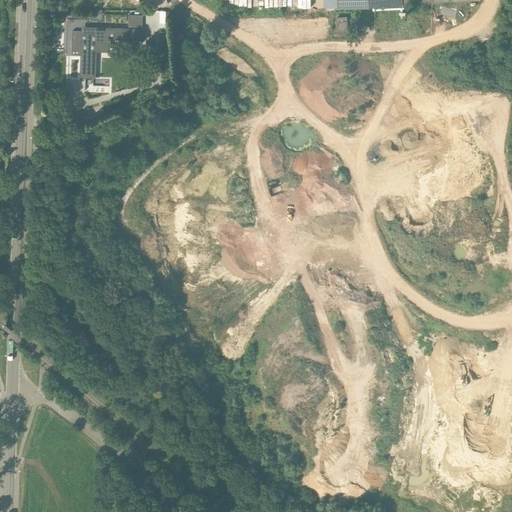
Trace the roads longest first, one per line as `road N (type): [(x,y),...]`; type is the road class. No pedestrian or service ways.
road 1 (secondary): [(12,391),(20,146)]
road 2 (unclassified): [(193,511),(60,405),(12,391)]
road 3 (secondary): [(20,146),(27,0)]
road 4 (secondary): [(7,511),(12,391)]
